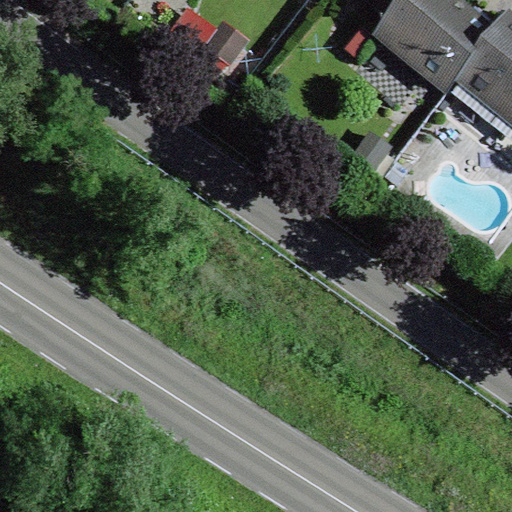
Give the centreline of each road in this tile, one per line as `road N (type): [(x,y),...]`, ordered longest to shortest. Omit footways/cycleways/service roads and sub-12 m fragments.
road 1 (secondary): [(511,381),(247,193),(0,3)]
road 2 (secondary): [(0,279),(183,404),(365,511)]
